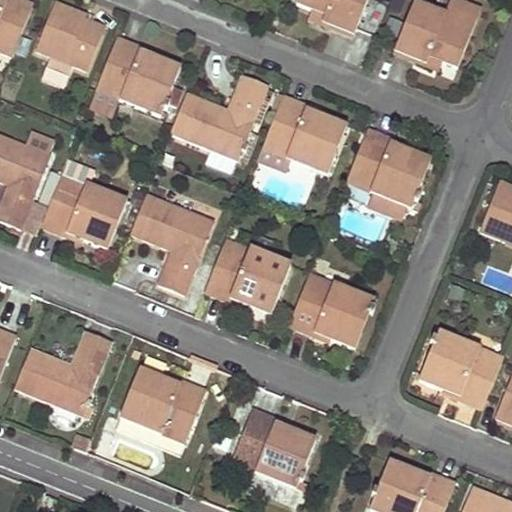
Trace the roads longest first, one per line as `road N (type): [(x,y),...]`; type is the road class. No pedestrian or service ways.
road 1 (residential): [(368,408),(0,262)]
road 2 (residential): [(143,0),(481,130)]
road 3 (residential): [(481,130),(368,408)]
road 4 (residential): [(150,511),(0,451)]
road 5 (residential): [(511,465),(368,408)]
